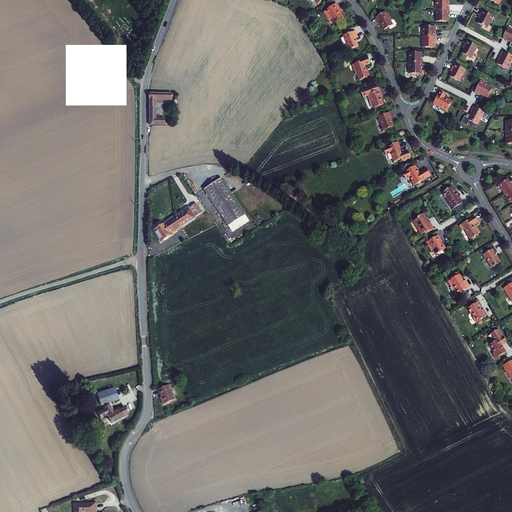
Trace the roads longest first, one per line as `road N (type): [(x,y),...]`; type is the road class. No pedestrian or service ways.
road 1 (unclassified): [(140,258),(146,71),(173,0)]
road 2 (unclassified): [(136,511),(124,462),(148,408),(140,258)]
road 3 (unclassified): [(0,302),(140,258)]
road 4 (residential): [(404,109),(425,97),(472,0)]
road 5 (residential): [(350,0),(404,109)]
